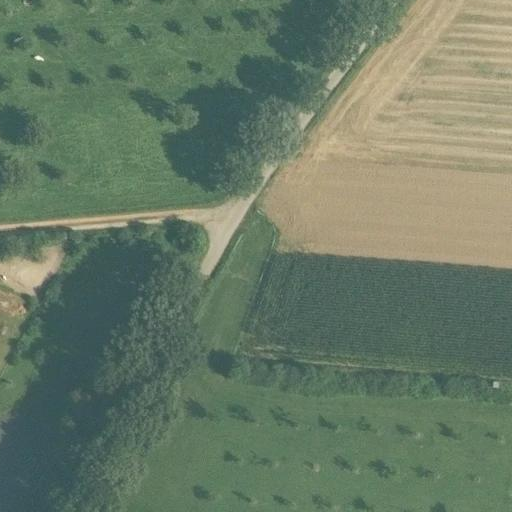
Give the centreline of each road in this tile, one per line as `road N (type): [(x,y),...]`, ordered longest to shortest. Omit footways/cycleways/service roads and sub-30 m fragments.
road 1 (track): [(65,511),(235,220),(401,0)]
road 2 (track): [(0,236),(235,220)]
